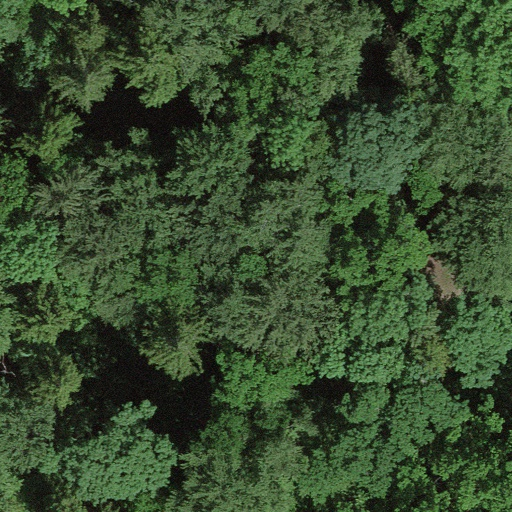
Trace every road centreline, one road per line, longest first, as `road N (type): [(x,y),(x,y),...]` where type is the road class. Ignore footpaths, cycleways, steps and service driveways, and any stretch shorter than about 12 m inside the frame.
road 1 (track): [(491,272),(0,191)]
road 2 (track): [(356,511),(511,225)]
